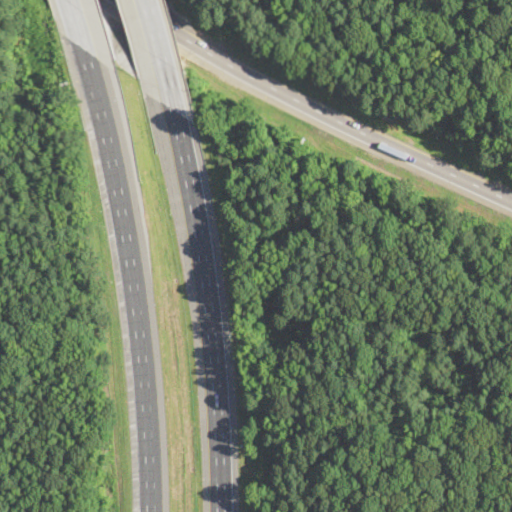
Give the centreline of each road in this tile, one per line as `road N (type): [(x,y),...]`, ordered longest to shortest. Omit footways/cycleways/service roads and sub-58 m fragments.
road 1 (motorway): [(85,48),(133,281),(150,511)]
road 2 (motorway): [(121,0),(270,87),(511,200)]
road 3 (motorway): [(220,511),(211,329),(176,110)]
